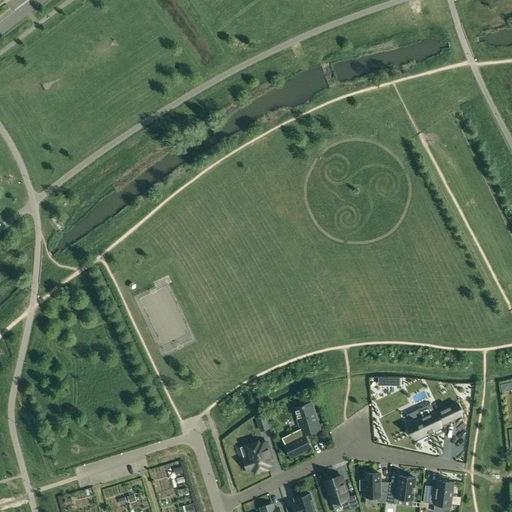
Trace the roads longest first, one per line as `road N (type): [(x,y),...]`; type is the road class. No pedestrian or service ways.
road 1 (residential): [(218,508),(353,449)]
road 2 (residential): [(196,436),(75,478)]
